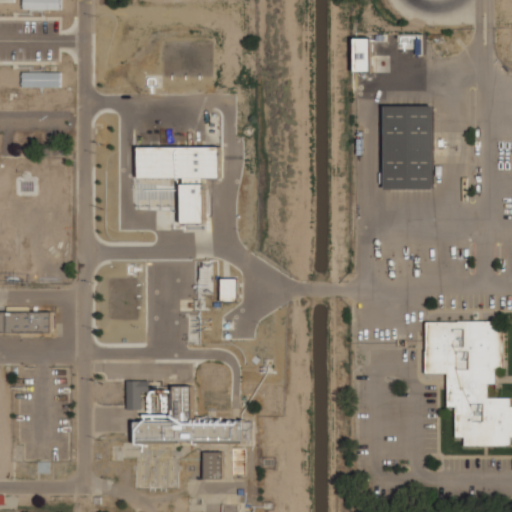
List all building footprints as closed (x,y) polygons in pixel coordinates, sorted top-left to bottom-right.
[(0,0),(0,8),(21,8),(20,0),(0,0)] [(25,0),(25,8),(63,8),(63,0),(25,0)] [(24,86),(61,86),(61,70),(24,70),(24,86)] [(386,188),(434,188),(434,104),(386,104),(386,188)] [(220,146),(139,146),(140,178),(183,178),(183,223),(205,222),(204,177),(220,177),(220,146)] [(238,277),(221,278),(222,302),(238,301),(238,277)] [(0,331),(54,331),(54,310),(0,310),(0,331)] [(429,320),(428,371),(450,372),(449,405),(458,405),(457,435),(467,435),(467,444),(511,444),(511,396),(490,396),(490,383),(497,384),(498,366),(505,366),(505,329),(496,329),(497,321),(429,320)] [(146,408),(146,379),(129,379),(129,408),(146,408)] [(254,440),(254,419),(137,420),(137,441),(254,440)] [(205,477),(224,477),(224,450),(205,449),(205,477)]
